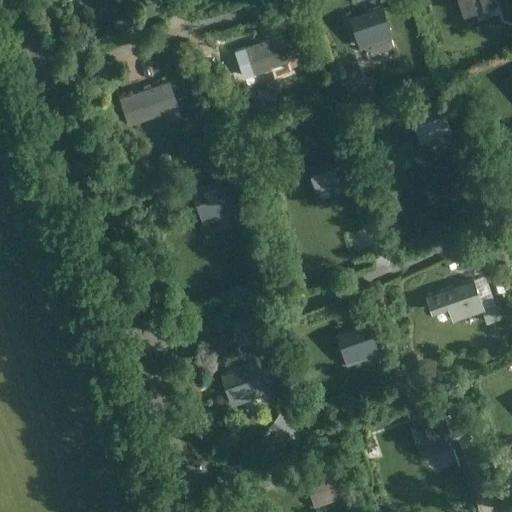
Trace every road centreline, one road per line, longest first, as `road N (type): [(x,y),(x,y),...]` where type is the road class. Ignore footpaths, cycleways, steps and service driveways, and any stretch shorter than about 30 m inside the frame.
road 1 (residential): [(511,218),(294,307),(137,350)]
road 2 (residential): [(137,350),(11,0)]
road 3 (unknown): [(38,75),(289,0)]
road 4 (residential): [(195,511),(137,350)]
